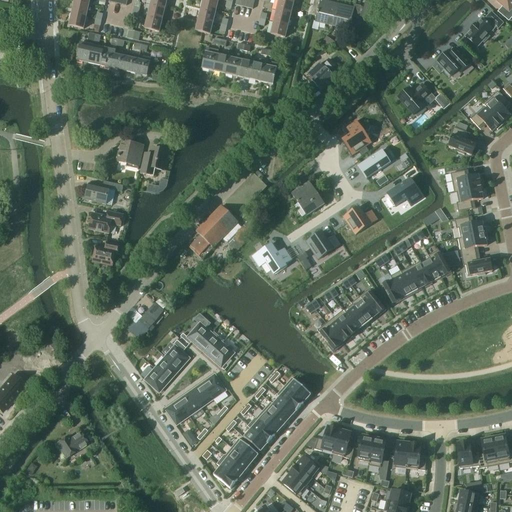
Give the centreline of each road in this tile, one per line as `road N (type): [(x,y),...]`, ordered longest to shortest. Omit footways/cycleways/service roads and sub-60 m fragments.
road 1 (residential): [(94,339),(80,320),(45,0)]
road 2 (unclassified): [(94,339),(200,214),(305,116)]
road 3 (residential): [(327,402),(405,335),(460,303),(511,286)]
road 4 (residential): [(115,365),(216,511)]
road 5 (unclassified): [(290,238),(350,198),(328,166),(329,144),(305,116)]
road 6 (unclassified): [(305,116),(426,0)]
road 7 (residential): [(233,511),(327,402)]
road 8 (unclassified): [(0,440),(94,339)]
road 9 (residential): [(511,135),(494,157),(511,249)]
